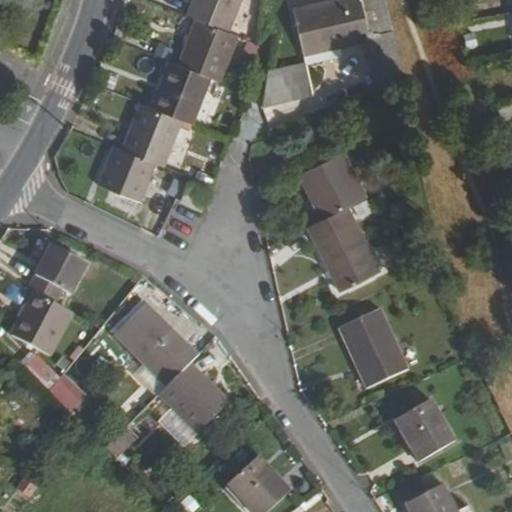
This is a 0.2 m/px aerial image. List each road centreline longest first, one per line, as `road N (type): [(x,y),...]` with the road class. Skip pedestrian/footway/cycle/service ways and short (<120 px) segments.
road 1 (residential): [(363,511),(237,316),(201,282)]
road 2 (residential): [(201,282),(12,181)]
road 3 (tertiary): [(97,0),(65,87),(12,181)]
